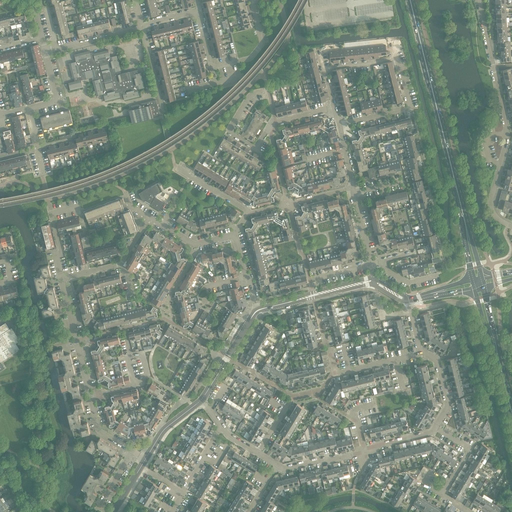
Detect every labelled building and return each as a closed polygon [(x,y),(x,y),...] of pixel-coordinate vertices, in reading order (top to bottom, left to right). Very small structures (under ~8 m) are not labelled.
[(117,8),(126,6),(124,0),(118,0),(119,2),(116,3),(115,3),(114,4),(115,9),(117,8)] [(194,0),(182,3),(183,8),(192,6),(191,3),(194,2),(194,0)] [(50,7),(51,10),(63,7),(62,1),(60,2),(53,4),(54,6),(50,7)] [(53,18),(53,21),(66,18),(64,12),(56,14),(57,17),(53,18)] [(252,17),(240,20),(241,25),(250,23),(249,20),(253,19),(252,17)] [(109,19),(103,20),(105,29),(108,28),(109,32),(112,31),(109,19)] [(188,19),(186,19),(189,32),(194,30),(192,21),(189,22),(188,19)] [(98,22),(93,23),(95,31),(97,31),(98,35),(101,34),(98,22)] [(55,28),(56,31),(68,28),(67,23),(59,25),(59,28),(55,28)] [(87,24),(82,26),(84,34),(87,33),(88,37),(90,37),(87,24)] [(68,28),(56,31),(57,34),(60,33),(61,36),(62,35),(63,39),(74,37),(73,32),(70,33),(68,28)] [(208,41),(209,43),(221,40),(220,35),(211,38),(212,40),(208,41)] [(31,46),(33,53),(40,52),(38,44),(31,46)] [(386,45),(380,46),(381,55),(390,54),(390,51),(386,52),(386,45)] [(23,49),(15,51),(17,58),(24,56),(23,49)] [(81,80),(87,79),(86,75),(84,76),(83,72),(95,69),(95,70),(94,70),(94,72),(96,71),(96,72),(99,71),(101,77),(103,76),(103,77),(114,74),(114,72),(120,70),(120,71),(121,70),(118,55),(110,57),(109,50),(90,54),(89,51),(74,54),(76,62),(69,64),(73,78),(74,78),(75,81),(69,83),(70,91),(83,87),(81,80)] [(152,56),(153,58),(165,55),(164,50),(155,52),(156,55),(152,56)] [(15,51),(8,53),(10,60),(17,58),(15,51)] [(40,52),(33,53),(35,61),(42,59),(40,52)] [(8,53),(1,55),(3,62),(10,60),(8,53)] [(205,55),(193,58),(194,63),(203,61),(203,59),(206,58),(205,55)] [(42,59),(35,61),(36,66),(33,67),(34,70),(37,70),(37,68),(44,66),(42,59)] [(37,68),(37,70),(38,75),(46,73),(44,66),(37,68)] [(86,75),(87,79),(93,77),(94,80),(93,81),(96,96),(104,94),(105,101),(120,98),(120,96),(123,95),(124,100),(139,97),(138,89),(145,88),(141,73),(139,73),(138,70),(133,71),(133,72),(130,73),(129,72),(121,74),(120,71),(120,70),(114,72),(114,74),(103,77),(103,76),(101,77),(99,71),(96,72),(96,71),(94,72),(94,70),(95,70),(95,69),(83,72),(84,76),(86,75)] [(157,76),(158,78),(170,75),(169,70),(160,72),(160,75),(157,76)] [(21,75),(22,83),(30,81),(30,82),(33,82),(32,79),(29,79),(28,74),(21,75)] [(30,81),(22,83),(24,90),(31,88),(30,82),(30,81)] [(10,86),(12,93),(19,91),(18,84),(15,85),(10,86)] [(31,88),(24,90),(26,97),(33,95),(31,88)] [(19,91),(12,93),(14,100),(21,98),(19,91)] [(336,99),(336,102),(349,99),(347,94),(338,96),(339,99),(336,99)] [(33,95),(26,97),(28,104),(35,103),(33,95)] [(328,95),(316,98),(317,103),(326,101),(325,98),(329,97),(328,95)] [(21,98),(14,100),(16,107),(23,106),(21,98)] [(129,111),(130,116),(132,123),(153,118),(153,117),(160,115),(159,110),(160,110),(158,104),(157,105),(156,100),(131,106),(132,110),(129,111)] [(368,115),(365,102),(360,104),(362,112),(365,112),(366,115),(368,115)] [(69,110),(55,114),(58,126),(73,123),(69,110)] [(256,114),(250,124),(255,126),(263,114),(256,110),(254,113),(256,114)] [(55,114),(40,117),(43,130),(58,126),(55,114)] [(263,114),(255,126),(260,129),(265,120),(267,121),(269,118),(263,114)] [(12,117),(14,125),(21,123),(21,121),(19,116),(12,117)] [(414,117),(405,119),(407,127),(413,126),(413,129),(416,128),(414,117)] [(318,121),(314,122),(315,129),(316,129),(321,128),(322,129),(322,131),(323,131),(327,125),(325,124),(324,119),(321,120),(321,118),(318,119),(318,121)] [(21,123),(14,125),(16,132),(23,130),(22,125),(24,124),(23,121),(21,121),(21,123)] [(395,121),(389,123),(392,131),(392,134),(398,132),(397,130),(395,121)] [(314,122),(308,123),(310,132),(311,135),(317,134),(316,129),(315,129),(314,122)] [(241,135),(247,139),(255,126),(250,124),(245,133),(243,132),(241,135)] [(327,125),(323,131),(325,132),(327,132),(328,132),(329,137),(336,136),(335,131),(337,130),(336,128),(335,128),(334,125),(330,127),(327,125)] [(255,126),(247,139),(254,143),(256,140),(254,139),(260,129),(255,126)] [(283,134),(282,136),(288,140),(289,139),(288,137),(289,136),(294,134),(293,127),(288,128),(287,126),(284,127),(285,129),(282,129),(283,134)] [(359,135),(358,137),(364,141),(365,140),(364,138),(365,136),(370,135),(368,128),(364,129),(363,127),(360,128),(361,130),(358,130),(359,135)] [(102,129),(100,129),(103,142),(108,140),(106,131),(103,132),(102,129)] [(3,132),(5,139),(12,137),(10,130),(3,132)] [(23,130),(16,132),(18,139),(25,138),(24,136),(23,130)] [(93,131),(90,132),(93,144),(98,143),(96,134),(93,135),(93,131)] [(83,134),(80,134),(83,147),(88,145),(86,136),(83,137),(83,134)] [(25,138),(18,139),(19,147),(27,145),(25,139),(28,138),(27,135),(24,136),(25,138)] [(403,141),(403,143),(414,140),(413,135),(404,137),(405,140),(403,141)] [(276,140),(279,150),(286,148),(285,143),(285,142),(287,141),(288,140),(282,136),(280,139),(276,140)] [(12,137),(5,139),(7,146),(14,144),(12,137)] [(224,138),(219,146),(224,149),(230,138),(228,137),(226,140),(224,138)] [(353,146),(355,151),(362,149),(361,144),(361,143),(363,142),(364,141),(358,137),(356,140),(352,141),(353,143),(351,144),(352,146),(353,146)] [(230,138),(224,149),(228,152),(233,144),(230,142),(232,139),(230,138)] [(74,141),(71,141),(74,153),(80,152),(78,148),(77,143),(74,144),(74,141)] [(233,144),(228,152),(232,154),(239,144),(237,142),(235,145),(233,144)] [(14,144),(7,146),(8,153),(16,152),(14,144)] [(239,144),(232,154),(237,157),(242,149),(239,148),(241,145),(239,144)] [(416,146),(407,148),(408,151),(405,151),(406,154),(408,153),(417,151),(416,146)] [(242,149),(237,157),(241,160),(248,149),(246,148),(244,151),(242,149)] [(248,149),(241,160),(246,162),(250,154),(248,153),(250,150),(248,149)] [(291,152),(280,155),(281,160),(290,158),(289,155),(292,154),(291,152)] [(250,154),(246,162),(250,165),(256,154),(254,153),(253,156),(250,154)] [(367,153),(356,156),(357,161),(366,159),(365,156),(368,155),(367,153)] [(256,154),(250,165),(254,168),(259,160),(257,158),(259,155),(256,154)] [(25,155),(18,157),(20,168),(26,167),(27,171),(32,170),(30,160),(26,161),(26,159),(25,155)] [(18,157),(10,159),(14,172),(16,172),(15,169),(20,168),(18,157)] [(405,163),(406,165),(417,162),(416,157),(410,158),(407,159),(408,162),(405,163)] [(10,159),(3,161),(6,172),(11,170),(12,173),(14,172),(10,159)] [(366,159),(357,161),(360,172),(362,171),(367,170),(367,171),(369,168),(368,168),(367,164),(366,164),(364,160),(366,159)] [(395,159),(393,160),(396,171),(401,170),(399,161),(396,162),(395,159)] [(259,160),(254,168),(259,170),(263,165),(265,166),(267,164),(259,160)] [(193,170),(198,172),(203,164),(198,162),(193,170)] [(385,162),(383,163),(386,174),(391,173),(389,164),(386,165),(385,162)] [(203,164),(198,172),(200,174),(198,177),(200,178),(207,167),(203,164)] [(344,165),(335,167),(337,167),(338,171),(336,172),(337,176),(339,178),(340,177),(345,176),(347,175),(344,165)] [(283,168),(285,174),(293,172),(293,169),(295,168),(295,166),(283,168)] [(368,171),(369,176),(370,178),(380,175),(378,166),(378,167),(378,168),(373,169),(373,168),(369,169),(369,168),(367,171),(368,171)] [(207,167),(200,178),(202,179),(204,176),(207,178),(211,170),(207,167)] [(419,167),(410,170),(411,173),(408,173),(409,176),(411,175),(420,173),(419,167)] [(211,170),(207,178),(209,179),(207,182),(209,183),(216,172),(211,170)] [(265,176),(265,179),(277,176),(275,170),(267,172),(268,176),(265,176)] [(216,172),(209,183),(211,184),(213,182),(215,183),(220,175),(216,172)] [(220,175),(215,183),(218,184),(216,187),(218,188),(224,178),(220,175)] [(328,179),(330,188),(341,185),(340,183),(339,178),(337,176),(337,177),(333,178),(333,179),(328,180),(328,179)] [(293,177),(286,179),(288,189),(293,188),(295,190),(299,183),(298,183),(296,183),(294,182),(293,178),(293,177)] [(324,177),(322,178),(325,189),(330,188),(328,179),(325,180),(324,177)] [(224,178),(218,188),(220,190),(222,187),(224,188),(229,180),(224,178)] [(313,180),(311,180),(314,192),(319,190),(317,182),(314,182),(313,180)] [(224,191),(229,194),(234,186),(231,184),(233,182),(231,181),(224,191)] [(269,190),(269,191),(275,195),(276,192),(281,191),(278,181),(271,183),(272,188),(271,189),(269,190)] [(150,205),(160,211),(165,203),(155,197),(158,193),(163,191),(158,182),(139,193),(143,201),(145,201),(151,204),(150,205)] [(299,183),(295,190),(298,191),(299,195),(301,195),(302,197),(305,196),(304,194),(309,193),(307,186),(302,187),(301,186),(300,184),(299,183)] [(234,186),(229,194),(234,197),(240,187),(238,185),(237,188),(234,186)] [(412,188),(413,194),(424,191),(423,186),(414,188),(412,188)] [(240,187),(234,197),(239,199),(243,192),(240,190),(242,188),(240,187)] [(268,195),(262,197),(264,204),(274,201),(273,197),(275,195),(269,191),(266,189),(264,192),(268,194),(268,195)] [(243,192),(239,199),(243,202),(248,195),(249,192),(247,191),(246,193),(243,192)] [(401,193),(396,194),(398,203),(401,202),(402,205),(404,204),(401,193)] [(251,201),(253,202),(254,206),(264,204),(262,197),(257,198),(256,197),(256,195),(254,194),(252,197),(251,201)] [(248,195),(243,202),(248,205),(251,201),(252,197),(248,195)] [(385,197),(386,199),(387,205),(388,205),(390,205),(391,207),(393,207),(391,195),(386,196),(385,197)] [(426,196),(417,198),(418,201),(415,202),(416,204),(418,203),(427,201),(426,196)] [(119,200),(114,202),(118,214),(118,215),(124,213),(121,204),(125,203),(123,198),(119,200)] [(330,201),(328,202),(329,208),(329,209),(335,208),(336,209),(339,204),(338,199),(330,201)] [(376,201),(377,206),(382,209),(382,207),(388,206),(388,205),(387,205),(386,199),(383,200),(376,201)] [(114,202),(109,204),(113,215),(118,214),(114,202)] [(317,202),(311,204),(313,211),(313,212),(317,211),(317,214),(320,214),(317,202)] [(302,210),(301,213),(307,216),(308,215),(307,213),(308,212),(313,211),(311,204),(307,205),(306,203),(303,204),(304,205),(301,206),(302,210)] [(109,204),(104,205),(109,217),(113,215),(109,204)] [(341,205),(338,210),(339,211),(341,216),(348,214),(347,211),(345,204),(341,205)] [(104,205),(100,207),(104,219),(109,217),(104,205)] [(100,207),(95,209),(99,221),(104,219),(100,207)] [(415,213),(416,215),(427,213),(426,207),(420,209),(417,209),(418,213),(415,213)] [(371,209),(373,216),(374,219),(380,217),(381,217),(380,212),(380,211),(375,208),(371,209)] [(95,209),(90,211),(94,223),(99,221),(95,209)] [(231,213),(230,214),(231,216),(231,219),(232,220),(235,222),(241,212),(234,209),(231,213)] [(90,211),(85,212),(89,224),(94,223),(90,211)] [(129,211),(124,213),(118,215),(119,220),(131,216),(129,211)] [(272,213),(267,214),(267,215),(269,222),(274,221),(275,221),(276,223),(277,224),(280,218),(278,216),(277,212),(274,213),(274,211),(271,212),(272,213)] [(186,216),(181,213),(176,221),(181,223),(186,216)] [(187,213),(186,216),(181,223),(186,226),(190,220),(191,219),(188,217),(189,215),(187,213)] [(265,215),(262,216),(263,223),(263,225),(267,224),(267,226),(270,226),(269,222),(267,215),(267,214),(267,213),(264,214),(265,215)] [(295,216),(298,226),(305,225),(305,224),(304,219),(304,218),(306,218),(307,216),(301,213),(299,215),(295,216)] [(131,216),(119,220),(121,225),(133,221),(131,216)] [(252,223),(251,225),(257,229),(258,227),(257,226),(258,224),(263,223),(262,216),(251,218),(252,223)] [(79,217),(71,219),(73,226),(75,226),(80,224),(79,217)] [(280,218),(277,224),(278,225),(280,224),(281,225),(282,230),(290,228),(287,218),(283,219),(280,218)] [(418,224),(419,226),(430,223),(429,218),(420,220),(421,223),(418,224)] [(71,219),(64,221),(66,228),(72,227),(73,226),(71,219)] [(341,225),(341,227),(353,224),(351,219),(343,221),(343,224),(341,225)] [(190,220),(186,226),(195,232),(196,229),(197,228),(196,225),(196,222),(194,223),(190,220)] [(66,228),(64,221),(57,223),(59,230),(66,228)] [(133,221),(121,225),(123,230),(135,226),(133,221)] [(45,249),(51,247),(52,247),(55,246),(55,247),(56,246),(50,223),(47,224),(40,226),(41,232),(38,232),(39,234),(41,234),(43,239),(40,240),(41,244),(44,243),(45,249)] [(298,226),(296,227),(297,229),(298,229),(299,232),(308,230),(307,226),(309,226),(309,223),(305,224),(305,225),(298,226)] [(248,239),(249,239),(249,238),(255,237),(254,232),(255,230),(256,230),(257,229),(251,225),(250,227),(245,229),(248,239)] [(135,226),(123,230),(125,235),(137,231),(135,226)] [(385,227),(374,230),(375,234),(375,235),(378,235),(384,233),(383,230),(386,229),(385,227)] [(279,234),(280,236),(292,233),(292,231),(290,231),(290,228),(282,230),(281,230),(282,234),(279,234)] [(431,228),(422,231),(423,234),(421,234),(421,237),(433,234),(431,228)] [(89,233),(91,233),(92,233),(93,237),(97,236),(95,229),(88,231),(89,233)] [(343,235),(344,238),(355,235),(354,229),(345,231),(346,235),(343,235)] [(156,232),(155,233),(153,238),(152,238),(153,241),(153,240),(157,243),(158,241),(162,244),(161,245),(166,238),(156,232)] [(378,235),(378,237),(380,245),(384,244),(387,239),(386,238),(385,232),(384,233),(378,235)] [(87,263),(82,241),(81,238),(80,233),(72,235),(68,236),(66,236),(67,239),(69,238),(72,249),(70,249),(71,253),(73,253),(76,263),(73,264),(74,266),(87,263)] [(145,235),(140,244),(147,249),(147,248),(146,248),(149,243),(150,244),(152,241),(153,241),(152,238),(151,238),(147,236),(145,235)] [(249,238),(249,239),(250,244),(259,241),(258,238),(261,238),(260,235),(255,237),(249,238)] [(403,236),(401,236),(403,248),(409,246),(407,238),(403,238),(403,236)] [(166,238),(161,245),(164,247),(162,249),(164,250),(170,240),(166,238)] [(389,240),(386,245),(387,249),(395,247),(397,247),(398,247),(396,240),(396,239),(391,241),(389,240)] [(170,240),(164,250),(166,251),(168,249),(171,251),(171,250),(175,243),(170,240)] [(348,248),(348,249),(353,252),(357,251),(355,243),(354,241),(354,240),(348,242),(347,242),(348,248)] [(426,246),(426,248),(438,245),(437,240),(428,242),(428,245),(426,246)] [(171,250),(176,252),(176,254),(175,255),(175,257),(182,255),(182,252),(184,248),(182,247),(183,246),(180,244),(179,246),(175,243),(171,250)] [(119,255),(117,249),(116,245),(117,245),(116,244),(86,251),(89,262),(95,261),(95,263),(99,262),(98,260),(109,257),(110,259),(112,259),(112,261),(114,260),(113,256),(119,255)] [(140,244),(137,249),(144,253),(147,255),(150,250),(147,249),(140,244)] [(263,246),(250,249),(251,251),(252,251),(253,254),(262,252),(261,249),(264,248),(263,246)] [(137,249),(134,253),(144,259),(145,257),(143,256),(144,253),(137,249)] [(439,250),(430,253),(432,252),(433,257),(432,258),(433,262),(432,262),(434,263),(435,263),(440,262),(442,261),(439,250)] [(340,253),(340,254),(341,254),(342,261),(342,260),(345,260),(353,258),(351,254),(346,251),(346,252),(340,253)] [(222,252),(215,254),(213,254),(212,254),(214,261),(219,260),(221,261),(224,256),(222,252)] [(337,252),(335,253),(337,264),(342,263),(343,263),(342,260),(342,261),(341,254),(340,254),(338,255),(337,252)] [(134,253),(131,258),(139,263),(141,264),(144,259),(134,253)] [(178,261),(175,265),(181,269),(182,269),(187,260),(183,258),(182,255),(175,257),(176,258),(177,259),(178,261)] [(226,257),(223,262),(224,263),(225,268),(226,268),(232,266),(232,263),(230,256),(226,257)] [(266,257),(253,260),(254,262),(255,262),(256,265),(264,263),(264,260),(266,259),(266,257)] [(314,258),(314,261),(316,269),(322,268),(320,259),(316,260),(316,257),(314,258)] [(128,260),(127,262),(136,267),(139,263),(131,258),(130,260),(128,260)] [(136,267),(127,262),(126,264),(127,264),(125,267),(135,273),(138,268),(136,267)] [(193,266),(191,269),(199,274),(200,271),(203,272),(204,270),(203,270),(199,267),(201,265),(195,262),(194,264),(192,263),(191,265),(193,266)] [(408,262),(406,263),(408,274),(413,273),(414,273),(412,267),(413,267),(412,265),(412,264),(408,265),(408,262)] [(423,265),(425,274),(436,271),(435,269),(434,264),(434,263),(432,262),(432,263),(428,264),(428,265),(424,266),(423,265)] [(172,263),(169,268),(179,274),(180,271),(181,272),(183,270),(182,269),(181,269),(175,265),(172,263)] [(264,263),(256,265),(256,268),(255,268),(256,271),(257,270),(268,267),(268,265),(265,266),(264,263)] [(42,272),(42,273),(47,276),(51,275),(48,265),(41,267),(42,272)] [(257,270),(258,275),(267,273),(266,270),(269,269),(268,267),(257,270)] [(169,268),(166,272),(176,278),(179,274),(169,268)] [(191,269),(188,274),(198,280),(199,278),(197,276),(199,274),(191,269)] [(167,276),(165,278),(173,283),(176,278),(166,272),(165,274),(167,276)] [(267,273),(258,275),(261,286),(263,286),(268,284),(269,285),(270,282),(269,282),(268,278),(267,278),(266,274),(267,273)] [(188,274),(185,278),(193,283),(195,280),(197,282),(198,280),(188,274)] [(45,278),(40,275),(40,277),(34,278),(36,285),(35,285),(36,286),(36,285),(38,292),(43,291),(44,292),(47,287),(45,278)] [(161,280),(160,282),(170,288),(173,283),(165,278),(164,281),(161,280)] [(185,278),(183,283),(193,289),(194,287),(192,286),(193,283),(185,278)] [(93,281),(94,283),(95,289),(96,289),(99,288),(99,291),(102,291),(101,288),(98,279),(94,280),(93,281)] [(269,285),(270,290),(271,292),(281,289),(279,281),(279,282),(275,283),(274,282),(270,283),(270,282),(269,285)] [(160,282),(157,286),(167,292),(170,288),(160,282)] [(84,285),(85,290),(90,293),(90,291),(96,290),(96,289),(95,289),(94,283),(91,283),(84,285)] [(180,288),(181,288),(187,292),(189,289),(192,291),(193,289),(183,283),(180,288)] [(13,285),(10,285),(13,297),(19,296),(16,287),(14,288),(13,285)] [(157,286),(155,291),(165,297),(167,292),(157,286)] [(49,288),(46,293),(48,294),(50,304),(49,305),(54,308),(59,307),(54,287),(49,288)] [(177,297),(178,302),(185,300),(184,295),(184,294),(186,293),(187,292),(181,288),(179,291),(175,292),(176,294),(174,295),(175,298),(177,297)] [(156,294),(154,297),(162,302),(165,297),(155,291),(153,293),(156,294)] [(81,300),(82,303),(88,301),(89,301),(88,296),(88,295),(83,292),(79,293),(81,300)] [(243,292),(230,295),(232,301),(233,300),(240,298),(240,295),(244,294),(243,292)] [(154,297),(151,302),(160,307),(162,305),(160,304),(162,302),(154,297)] [(233,301),(231,301),(232,307),(231,308),(237,312),(239,310),(243,308),(242,306),(244,306),(243,303),(241,303),(240,298),(233,300),(233,301)] [(185,300),(178,302),(179,307),(188,305),(187,302),(190,301),(189,299),(185,300)] [(92,306),(81,309),(82,314),(89,312),(91,312),(90,309),(93,308),(92,306)] [(151,310),(146,312),(147,317),(147,319),(158,316),(157,312),(158,309),(152,306),(151,307),(152,309),(151,310)] [(308,306),(295,309),(296,312),(299,311),(300,317),(310,314),(308,306)] [(53,310),(48,307),(47,309),(42,310),(44,317),(54,315),(53,310)] [(141,307),(139,307),(142,319),(147,317),(146,312),(145,309),(142,309),(141,307)] [(228,312),(226,315),(234,319),(237,315),(227,308),(225,311),(228,312)] [(131,309),(129,310),(132,321),(137,320),(135,311),(131,312),(131,309)] [(192,310),(180,312),(182,318),(189,316),(190,316),(190,312),(192,312),(192,310)] [(89,312),(82,314),(85,324),(88,323),(89,323),(90,320),(92,318),(91,317),(89,312)] [(120,312),(118,313),(121,324),(126,323),(124,314),(121,315),(120,312)] [(110,315),(107,315),(110,326),(116,325),(113,316),(110,317),(110,315)] [(222,316),(221,318),(231,324),(234,319),(226,315),(225,317),(222,316)] [(189,316),(182,318),(183,322),(181,323),(182,326),(183,325),(184,328),(188,327),(191,328),(195,322),(193,321),(191,322),(190,321),(189,316)] [(231,324),(221,318),(220,320),(222,321),(220,324),(222,325),(228,328),(231,324)] [(94,326),(94,327),(95,330),(105,328),(103,321),(98,322),(97,321),(95,323),(94,326)] [(193,329),(198,332),(202,325),(197,322),(193,329)] [(202,325),(198,332),(202,335),(206,329),(207,328),(204,326),(205,323),(204,322),(202,325)] [(0,371),(5,368),(1,362),(20,350),(16,343),(20,341),(12,328),(10,329),(6,323),(0,326),(0,371)] [(149,326),(149,328),(150,328),(151,333),(156,332),(158,333),(161,328),(160,324),(149,326)] [(218,330),(218,332),(219,335),(220,336),(223,338),(228,328),(222,325),(219,329),(218,330)] [(265,325),(262,330),(269,335),(272,330),(265,325)] [(169,326),(165,334),(169,337),(174,329),(169,326)] [(142,329),(139,330),(141,339),(144,338),(145,341),(147,340),(144,329),(145,329),(144,327),(142,328),(142,329)] [(133,330),(134,332),(134,331),(136,340),(137,343),(139,342),(138,340),(141,339),(139,330),(136,331),(136,329),(133,330)] [(169,337),(168,339),(170,340),(171,338),(174,340),(179,332),(174,329),(169,337)] [(206,329),(202,335),(211,340),(213,338),(213,337),(213,334),(212,331),(211,331),(206,329)] [(262,330),(259,335),(267,339),(269,335),(262,330)] [(314,330),(304,333),(301,333),(302,339),(305,338),(316,335),(314,330)] [(179,332),(174,340),(177,341),(175,344),(177,345),(183,335),(179,332)] [(335,336),(334,336),(336,345),(342,343),(341,340),(345,339),(344,334),(335,336)] [(434,334),(425,336),(427,342),(430,344),(435,336),(434,334)] [(183,335),(177,345),(179,346),(181,344),(183,345),(188,338),(183,335)] [(259,335),(256,339),(264,344),(267,339),(259,335)] [(107,337),(107,338),(109,345),(110,349),(112,349),(112,346),(115,345),(113,337),(110,337),(109,336),(107,337)] [(435,336),(430,344),(435,347),(439,339),(435,336)] [(98,345),(97,347),(103,351),(104,350),(103,348),(104,347),(109,345),(107,338),(97,341),(98,345)] [(188,338),(183,345),(186,347),(185,349),(187,350),(193,340),(188,338)] [(256,339),(253,344),(261,349),(264,344),(256,339)] [(439,339),(435,347),(439,349),(444,342),(439,339)] [(193,340),(187,350),(188,351),(190,349),(193,351),(194,350),(193,350),(197,343),(193,340)] [(317,341),(307,343),(308,349),(312,348),(318,346),(317,341)] [(444,342),(439,349),(444,352),(449,345),(444,342)] [(193,350),(194,350),(198,352),(198,354),(201,353),(204,352),(205,351),(206,349),(197,343),(193,350)] [(253,344),(251,349),(258,353),(261,349),(253,344)] [(383,344),(377,345),(380,354),(388,352),(387,346),(384,346),(383,344)] [(93,364),(93,367),(106,363),(106,361),(103,362),(102,359),(101,359),(100,354),(100,353),(102,352),(103,351),(97,347),(95,350),(91,351),(94,364),(93,364)] [(60,358),(61,358),(64,353),(63,349),(52,352),(54,359),(60,358)] [(248,354),(249,354),(255,358),(256,358),(258,353),(251,349),(248,354)] [(364,358),(362,349),(356,350),(357,354),(354,355),(356,361),(359,360),(358,359),(364,358)] [(66,355),(63,360),(64,360),(67,371),(66,372),(71,375),(75,374),(70,353),(66,355)] [(249,354),(246,359),(254,363),(257,358),(256,358),(255,358),(249,354)] [(200,361),(197,365),(204,369),(209,360),(206,359),(205,358),(202,359),(200,359),(200,361)] [(254,363),(246,359),(243,363),(251,368),(254,363)] [(262,370),(267,373),(271,365),(266,362),(262,370)] [(318,365),(319,367),(321,376),(321,377),(322,380),(324,379),(323,375),(326,374),(326,373),(325,370),(324,367),(324,366),(324,364),(323,363),(318,365)] [(196,364),(193,369),(201,374),(204,369),(197,365),(196,364)] [(271,365),(267,373),(271,376),(276,368),(271,365)] [(427,365),(417,367),(425,399),(426,399),(427,404),(426,406),(434,410),(437,405),(433,391),(432,391),(431,386),(434,385),(433,382),(434,381),(434,378),(432,379),(431,375),(428,376),(427,371),(428,370),(427,365)] [(276,368),(271,376),(276,378),(280,371),(276,368)] [(193,369),(190,374),(198,379),(201,374),(193,369)] [(103,370),(96,371),(99,382),(103,380),(105,382),(109,376),(108,375),(106,376),(105,375),(104,370),(103,370)] [(231,377),(236,380),(241,373),(236,370),(231,377)] [(280,371),(276,378),(280,381),(285,373),(280,371)] [(117,377),(117,378),(119,385),(122,385),(122,386),(125,385),(125,384),(123,378),(122,373),(119,373),(120,376),(117,377)] [(241,373),(236,380),(241,383),(245,375),(241,373)] [(285,373),(280,381),(286,384),(289,383),(287,375),(285,373)] [(70,377),(65,374),(64,375),(58,377),(60,383),(60,384),(62,391),(68,389),(69,390),(72,385),(70,377)] [(190,374),(188,378),(195,383),(198,379),(190,374)] [(352,379),(342,381),(344,391),(375,383),(375,382),(373,374),(362,376),(362,374),(358,375),(358,374),(355,374),(355,376),(351,377),(352,379)] [(245,375),(241,383),(245,386),(250,378),(245,375)] [(109,376),(105,382),(108,383),(109,388),(119,385),(117,378),(112,379),(111,378),(110,377),(109,376)] [(188,378),(185,383),(192,388),(195,383),(188,378)] [(250,378),(245,386),(250,389),(254,381),(250,378)] [(254,381),(250,389),(254,391),(259,384),(254,381)] [(335,383),(333,386),(341,391),(343,390),(343,391),(344,391),(342,381),(335,383)] [(185,383),(182,388),(190,392),(192,388),(185,383)] [(147,391),(152,394),(157,386),(152,384),(147,391)] [(259,384),(254,391),(259,394),(264,387),(259,384)] [(74,386),(71,391),(72,392),(73,398),(81,396),(78,385),(74,386)] [(157,386),(152,394),(153,393),(157,396),(156,397),(160,399),(160,400),(163,399),(162,398),(165,394),(166,392),(157,386)] [(333,386),(331,391),(338,395),(341,391),(333,386)] [(264,387),(259,394),(264,397),(268,389),(264,387)] [(182,388),(179,393),(187,397),(190,392),(182,388)] [(268,389),(264,397),(269,400),(273,392),(268,389)] [(129,392),(126,393),(129,402),(132,401),(132,403),(135,403),(131,390),(129,391),(129,392)] [(331,391),(328,395),(336,400),(338,395),(331,391)] [(112,401),(111,403),(117,407),(118,406),(117,404),(118,403),(123,402),(123,401),(121,394),(111,397),(112,401)] [(336,400),(328,395),(325,400),(333,405),(336,400)] [(156,408),(155,408),(163,413),(169,403),(167,402),(163,400),(163,399),(160,400),(158,404),(159,405),(157,409),(156,408)] [(76,408),(75,409),(80,412),(84,411),(82,400),(75,402),(76,408)] [(224,405),(221,411),(226,414),(231,405),(226,402),(224,405)] [(106,412),(107,417),(115,415),(113,410),(114,409),(116,408),(117,407),(111,403),(109,406),(105,407),(106,409),(104,410),(104,413),(106,412)] [(284,428),(283,427),(280,432),(288,438),(306,409),(297,404),(294,409),(295,410),(292,414),(290,413),(288,416),(286,415),(285,418),(286,419),(284,422),(287,424),(284,428)] [(231,405),(226,414),(230,416),(236,408),(231,405)] [(313,413),(318,416),(323,408),(318,405),(313,413)] [(426,406),(423,410),(431,415),(434,410),(426,406)] [(151,409),(150,411),(160,417),(163,413),(155,408),(154,411),(151,409)] [(236,408),(230,416),(235,419),(240,410),(236,408)] [(323,408),(318,416),(323,419),(327,411),(323,408)] [(240,410),(235,419),(240,422),(245,413),(240,410)] [(263,410),(260,415),(268,419),(271,414),(263,410)] [(423,410),(420,415),(428,420),(431,415),(423,410)] [(79,414),(74,411),(73,412),(68,414),(70,421),(69,421),(70,421),(71,428),(77,427),(78,427),(81,422),(79,414)] [(160,417),(150,411),(149,413),(151,415),(150,418),(151,418),(158,422),(160,417)] [(327,411),(323,419),(327,421),(332,414),(327,411)] [(332,414),(327,421),(332,424),(336,417),(332,414)] [(115,415),(107,417),(109,422),(107,422),(108,425),(109,424),(110,427),(114,426),(117,421),(116,420),(115,415)] [(260,415),(257,419),(265,424),(268,419),(260,415)] [(420,415),(418,420),(425,424),(428,420),(420,415)] [(336,417),(332,424),(337,427),(341,419),(336,417)] [(117,428),(117,427),(115,429),(118,431),(118,430),(121,431),(125,425),(126,424),(123,422),(124,420),(122,418),(120,421),(117,428)] [(148,423),(147,423),(148,429),(152,431),(158,422),(151,418),(148,423)] [(460,420),(459,420),(461,426),(464,428),(468,421),(468,419),(468,418),(460,420)] [(198,423),(201,425),(209,430),(212,425),(204,420),(202,419),(201,419),(198,423)] [(257,419),(254,424),(262,428),(265,424),(257,419)] [(425,424),(418,420),(415,424),(422,429),(425,424)] [(468,421),(464,428),(468,431),(473,423),(468,421)] [(83,423),(80,428),(81,429),(83,437),(90,435),(87,422),(83,423)] [(473,423),(468,431),(473,434),(478,426),(473,423)] [(139,424),(133,425),(135,432),(135,434),(138,433),(139,437),(142,437),(139,424)] [(254,424),(252,428),(259,433),(262,428),(254,424)] [(125,425),(121,431),(130,437),(132,433),(131,427),(129,428),(125,425)] [(201,425),(198,430),(206,434),(209,430),(201,425)] [(478,426),(473,434),(478,437),(482,429),(478,426)] [(252,428),(249,433),(256,438),(259,433),(252,428)] [(482,429),(478,437),(482,440),(487,432),(482,429)] [(198,430),(196,434),(203,439),(206,434),(198,430)] [(256,438),(249,433),(247,432),(244,437),(254,443),(256,438)] [(196,434),(193,439),(200,443),(203,439),(196,434)] [(100,438),(98,442),(99,447),(100,447),(109,453),(110,454),(115,453),(118,449),(100,438)] [(193,439),(190,443),(198,448),(200,443),(193,439)] [(97,448),(95,442),(91,440),(86,449),(92,453),(95,448),(97,448)] [(270,449),(275,452),(279,444),(275,441),(270,449)] [(185,447),(187,448),(195,453),(198,448),(190,443),(187,442),(185,447)] [(279,444),(275,452),(279,455),(284,447),(279,444)] [(434,444),(431,445),(432,452),(432,454),(435,455),(439,447),(434,444)] [(482,444),(479,449),(487,454),(490,449),(482,444)] [(284,447),(279,455),(284,458),(286,455),(289,450),(288,450),(284,447)] [(286,455),(291,458),(295,457),(292,448),(290,447),(288,450),(289,450),(286,455)] [(439,447),(435,455),(439,458),(444,450),(439,447)] [(187,448),(184,453),(192,457),(195,453),(187,448)] [(479,449),(477,454),(484,458),(487,454),(479,449)] [(444,450),(439,458),(444,461),(448,453),(444,450)] [(230,460),(235,462),(240,455),(235,452),(234,453),(232,456),(231,458),(230,460)] [(184,453),(181,458),(189,462),(192,457),(184,453)] [(448,453),(444,461),(448,463),(453,456),(448,453)] [(477,454),(474,458),(481,463),(484,458),(477,454)] [(116,455),(110,456),(111,458),(108,462),(114,466),(120,457),(116,455)] [(240,455),(235,462),(234,465),(238,467),(240,465),(244,458),(240,455)] [(154,463),(158,466),(163,459),(158,456),(154,463)] [(453,456),(448,463),(453,466),(458,459),(453,456)] [(244,458),(240,465),(244,468),(249,460),(244,458)] [(474,458),(471,463),(479,468),(481,463),(474,458)] [(163,459),(158,466),(163,469),(168,461),(163,459)] [(249,460),(244,468),(249,471),(254,462),(249,459),(249,460)] [(168,461),(163,469),(168,472),(172,464),(168,461)] [(254,462),(249,471),(254,474),(259,465),(254,462)] [(373,464),(371,468),(379,472),(381,472),(381,468),(380,468),(379,463),(373,464)] [(468,468),(469,469),(469,468),(476,472),(479,468),(471,463),(468,468)] [(172,464),(168,472),(172,475),(177,467),(172,464)] [(211,465),(208,470),(217,476),(220,471),(211,465)] [(350,465),(342,467),(344,476),(350,474),(350,477),(353,476),(350,465)] [(177,467),(172,475),(177,477),(182,470),(177,467)] [(176,484),(179,478),(182,480),(180,483),(183,485),(186,480),(183,478),(188,470),(183,467),(182,470),(177,477),(175,480),(174,482),(176,484)] [(371,468),(369,472),(376,477),(379,472),(371,468)] [(469,468),(469,469),(466,473),(474,478),(477,473),(476,472),(469,468)] [(99,476),(98,477),(99,482),(103,484),(110,473),(103,470),(99,476)] [(205,475),(206,476),(214,480),(217,476),(208,470),(205,475)] [(306,470),(304,470),(304,473),(307,481),(312,480),(310,471),(307,472),(306,470)] [(369,472),(366,477),(373,481),(376,477),(369,472)] [(466,473),(464,478),(471,482),(474,478),(466,473)] [(87,490),(87,491),(93,490),(97,483),(96,477),(94,477),(90,474),(86,481),(85,480),(85,481),(86,481),(82,487),(87,490)] [(409,475),(406,480),(414,485),(416,480),(417,480),(416,479),(413,477),(409,475)] [(206,476),(203,480),(211,485),(214,480),(206,476)] [(366,477),(363,481),(371,486),(373,481),(366,477)] [(464,478),(461,482),(468,487),(471,482),(464,478)] [(203,480),(201,485),(208,489),(211,485),(203,480)] [(406,480),(403,485),(411,489),(414,485),(406,480)] [(247,481),(244,486),(251,490),(254,485),(247,481)] [(276,482),(274,485),(282,490),(284,489),(282,481),(276,482)] [(371,486),(363,481),(360,486),(368,491),(371,486)] [(461,482),(458,487),(466,492),(468,487),(461,482)] [(153,484),(150,489),(158,493),(161,489),(164,491),(165,488),(160,485),(159,487),(153,484)] [(201,485),(198,489),(206,494),(208,489),(201,485)] [(274,485),(271,490),(279,494),(282,490),(274,485)] [(403,485),(400,489),(408,494),(411,489),(403,485)] [(244,486),(241,490),(248,495),(251,490),(244,486)] [(458,487),(455,492),(463,496),(466,492),(458,487)] [(150,489),(147,493),(155,498),(158,493),(150,489)] [(206,494),(198,489),(195,494),(203,499),(206,494)] [(400,489),(398,494),(405,498),(408,494),(400,489)] [(241,490),(238,495),(246,499),(248,495),(241,490)] [(271,490),(269,494),(276,499),(279,494),(271,490)] [(93,492),(88,494),(88,495),(85,500),(91,504),(97,495),(93,492)] [(463,496),(455,492),(452,496),(460,501),(463,496)] [(147,493),(145,498),(152,503),(155,498),(147,493)] [(266,499),(268,501),(268,500),(273,504),(276,499),(269,494),(266,499)] [(398,494),(395,498),(402,503),(405,498),(398,494)] [(472,503),(477,506),(482,497),(477,494),(472,503)] [(238,495),(235,499),(243,504),(246,499),(238,495)] [(413,505),(418,508),(423,499),(418,496),(413,505)] [(482,497),(477,506),(481,509),(487,500),(482,497)] [(152,503),(145,498),(142,503),(149,508),(151,505),(152,503)] [(201,511),(207,503),(198,498),(195,503),(196,504),(193,508),(191,507),(189,510),(187,509),(186,511),(201,511)] [(402,503),(395,498),(392,503),(400,508),(402,503)] [(235,499),(232,504),(240,509),(243,504),(235,499)] [(423,499),(418,508),(422,511),(428,502),(423,499)] [(268,500),(268,501),(265,505),(273,510),(275,505),(273,504),(268,500)] [(487,500),(481,509),(486,511),(492,503),(487,500)] [(428,502),(422,511),(424,511),(427,511),(432,505),(428,502)] [(492,503),(486,511),(492,511),(496,506),(492,503)]
